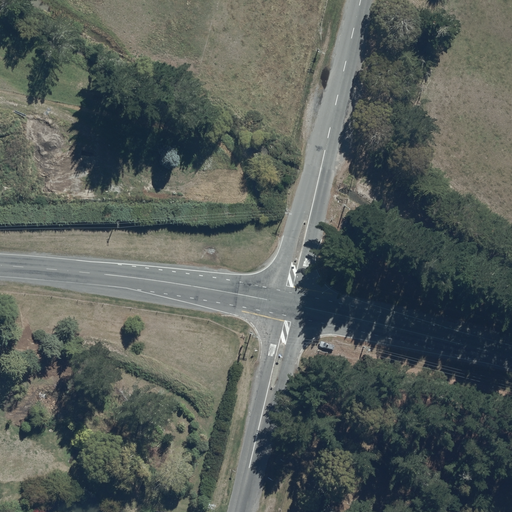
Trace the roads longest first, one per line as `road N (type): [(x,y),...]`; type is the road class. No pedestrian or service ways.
road 1 (tertiary): [(360,0),(286,302)]
road 2 (secondary): [(286,302),(0,264)]
road 3 (secondary): [(511,356),(286,302)]
road 4 (unclassified): [(286,302),(237,511)]
